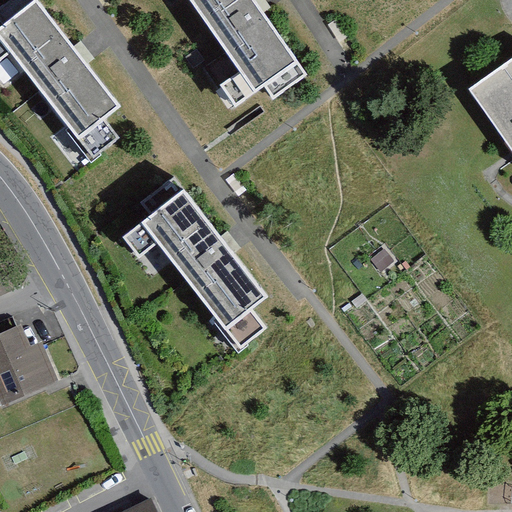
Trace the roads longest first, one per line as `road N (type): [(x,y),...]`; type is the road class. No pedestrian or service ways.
road 1 (unclassified): [(64,278),(162,475)]
road 2 (unclassified): [(0,176),(64,278)]
